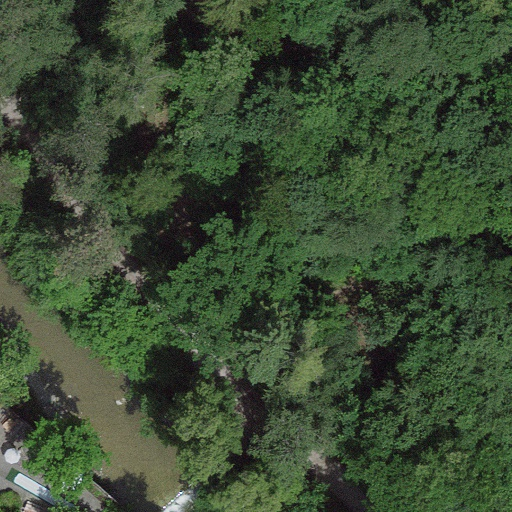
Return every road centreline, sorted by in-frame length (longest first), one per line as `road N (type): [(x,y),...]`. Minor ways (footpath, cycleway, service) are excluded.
road 1 (track): [(0,97),(245,385),(377,511)]
road 2 (track): [(128,0),(363,53),(511,47)]
